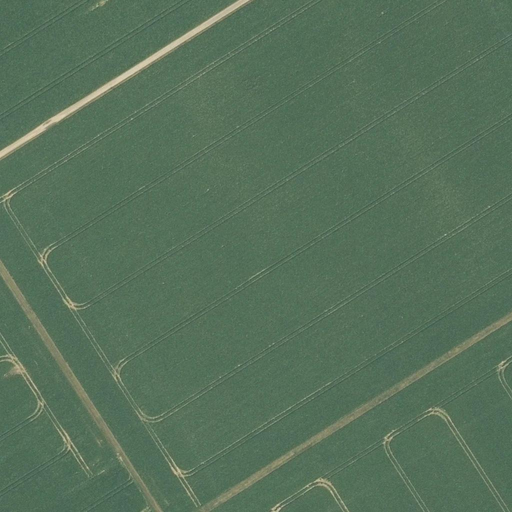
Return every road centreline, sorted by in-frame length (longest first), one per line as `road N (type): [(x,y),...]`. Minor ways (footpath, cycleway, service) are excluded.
road 1 (track): [(203,511),(511,316)]
road 2 (track): [(158,511),(0,267)]
road 3 (track): [(0,155),(245,0)]
